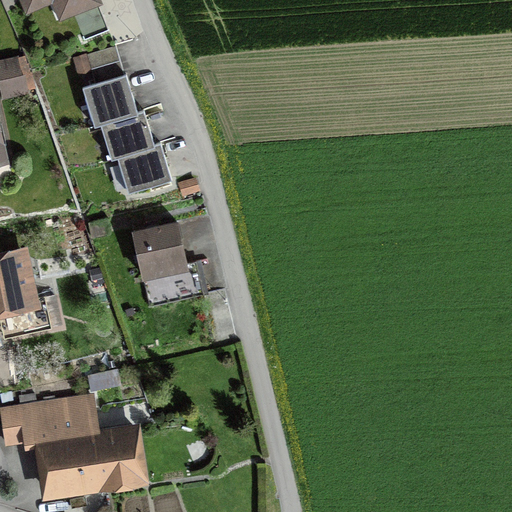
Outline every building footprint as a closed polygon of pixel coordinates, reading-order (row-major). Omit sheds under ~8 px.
[(24,0),(28,8),(47,0),(50,0),(58,17),(72,11),(84,38),(109,28),(96,0),(24,0)] [(87,54),(95,83),(124,74),(115,45),(87,54)] [(0,63),(0,78),(21,74),(18,74),(15,60),(0,63)] [(0,79),(2,79),(5,93),(24,89),(21,74),(0,78),(0,79)] [(126,74),(124,74),(95,83),(89,85),(100,124),(107,122),(138,113),(137,111),(126,74)] [(107,122),(117,157),(124,155),(155,145),(154,144),(143,109),(137,111),(138,113),(107,122)] [(134,189),(171,178),(160,142),(154,144),(155,145),(124,155),(134,189)] [(150,305),(203,293),(196,261),(186,263),(177,221),(133,230),(150,305)] [(0,255),(0,306),(8,305),(14,334),(50,326),(44,297),(32,299),(22,251),(0,255)] [(89,375),(92,388),(119,382),(116,369),(89,375)] [(99,437),(92,395),(1,409),(6,442),(25,440),(25,443),(41,440),(48,485),(140,471),(133,425),(126,426),(127,433),(99,437)]
